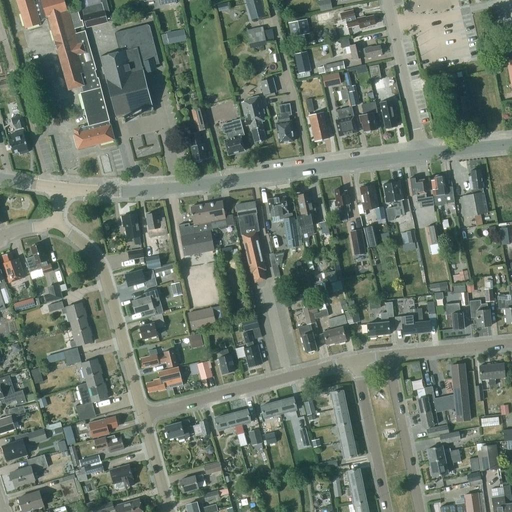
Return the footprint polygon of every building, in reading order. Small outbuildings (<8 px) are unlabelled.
[(85,31),(76,34),(74,29),(84,26),(82,20),(80,21),(77,10),(69,12),(67,5),(66,6),(63,0),(17,0),(25,28),(40,24),(39,21),(46,18),(46,17),(48,16),(55,42),(54,42),(57,50),(58,49),(64,72),(69,89),(82,86),(84,91),(80,93),(88,126),(74,129),(75,134),(74,134),(78,150),(114,140),(98,78),(96,78),(95,72),(95,71),(96,71),(93,62),(85,31)] [(112,21),(106,0),(100,0),(101,3),(82,8),(87,28),(112,21)] [(245,0),(251,20),(265,16),(263,12),(267,11),(263,0),(245,0)] [(320,12),(332,9),(329,0),(323,0),(318,1),(320,12)] [(358,26),(359,29),(367,27),(374,25),(372,17),(364,19),(364,17),(354,20),(353,18),(354,18),(352,11),(339,14),(341,21),(345,20),(347,28),(358,26)] [(317,16),(318,22),(330,19),(329,13),(317,16)] [(147,25),(146,25),(114,33),(118,48),(120,48),(122,52),(100,57),(116,121),(122,119),(125,118),(153,111),(143,68),(159,64),(150,28),(150,27),(149,26),(148,26),(148,25),(147,25)] [(246,30),(248,39),(250,47),(265,43),(264,41),(273,39),(271,29),(262,31),(261,27),(246,30)] [(168,44),(186,40),(184,30),(166,34),(168,44)] [(349,46),(352,60),(363,58),(363,57),(366,56),(367,58),(373,57),(373,56),(381,54),(379,46),(370,48),(370,47),(361,49),(360,44),(349,46)] [(306,52),(294,54),(298,74),(311,71),(306,52)] [(324,73),(325,73),(345,69),(343,61),(323,66),(323,67),(324,73)] [(357,73),(367,72),(366,65),(356,66),(357,73)] [(370,74),(380,72),(379,65),(369,66),(370,74)] [(260,82),(264,96),(276,92),(273,78),(260,82)] [(386,88),(384,78),(373,80),(375,90),(386,88)] [(469,104),(464,78),(456,80),(459,92),(456,93),(457,98),(451,99),(455,122),(469,119),(466,105),(469,104)] [(345,83),(333,86),(338,110),(337,110),(339,119),(335,120),(339,136),(357,132),(351,107),(349,108),(348,99),(349,99),(346,87),(345,83)] [(347,87),(351,105),(358,103),(355,90),(356,90),(355,86),(352,86),(349,87),(349,86),(347,87)] [(246,125),(250,124),(255,144),(266,141),(262,127),(266,126),(258,96),(239,102),(246,125)] [(314,111),(311,99),(305,101),(308,112),(314,111)] [(382,111),(385,128),(397,126),(395,117),(397,117),(396,109),(394,109),(392,100),(380,102),(382,111)] [(363,114),(359,115),(360,123),(362,122),(363,132),(376,129),(373,114),(377,113),(375,102),(361,104),(363,114)] [(276,123),(277,130),(277,131),(277,134),(278,134),(279,143),(286,142),(287,143),(290,142),(291,141),(293,141),(291,127),(289,115),(292,115),(290,104),(280,105),(281,116),(278,116),(279,123),(276,123)] [(309,115),(315,142),(329,138),(323,112),(309,115)] [(24,127),(21,116),(11,118),(13,125),(15,125),(17,129),(24,127)] [(206,119),(198,121),(201,130),(209,128),(206,119)] [(226,133),(227,133),(228,139),(224,140),(228,155),(244,151),(241,137),(245,136),(242,120),(233,122),(233,123),(224,125),(223,126),(224,132),(226,133)] [(189,134),(194,161),(205,159),(204,150),(206,149),(205,143),(201,144),(199,132),(195,132),(195,130),(191,131),(191,133),(189,134)] [(29,152),(22,131),(10,134),(12,140),(8,141),(9,142),(7,142),(9,148),(10,147),(12,154),(19,152),(20,155),(29,152)] [(471,176),(468,177),(470,190),(474,189),(475,194),(462,196),(467,217),(487,213),(483,192),(482,189),(480,169),(470,171),(471,176)] [(433,196),(434,205),(436,205),(437,206),(443,205),(444,204),(454,202),(452,187),(445,188),(444,176),(442,175),(435,175),(434,177),(434,180),(431,181),(433,196)] [(410,195),(419,194),(421,208),(428,207),(428,213),(434,213),(431,196),(426,197),(424,180),(417,181),(416,178),(408,179),(410,195)] [(397,216),(404,214),(401,201),(403,201),(399,182),(391,183),(390,182),(384,183),(387,197),(385,197),(387,203),(393,202),(394,208),(386,209),(389,221),(394,220),(397,216)] [(360,187),(365,210),(374,208),(377,220),(384,218),(382,205),(378,206),(375,190),(374,190),(373,185),(360,187)] [(339,206),(340,212),(338,212),(339,221),(347,219),(346,211),(349,211),(348,204),(349,204),(348,196),(346,196),(345,191),(343,191),(342,189),(334,190),(335,201),(334,201),(335,207),(339,206)] [(317,223),(315,213),(314,205),(312,206),(309,193),(297,195),(301,216),(298,216),(301,234),(313,232),(312,224),(317,223)] [(292,218),(291,213),(287,214),(284,197),(268,200),(271,217),(279,215),(279,220),(282,219),(290,218),(292,218)] [(222,202),(206,204),(208,214),(210,214),(211,223),(212,229),(217,228),(217,230),(224,230),(226,227),(226,226),(234,225),(232,215),(224,216),(222,202)] [(236,204),(238,217),(241,235),(242,235),(251,272),(253,272),(255,282),(265,279),(263,269),(264,269),(256,232),(259,231),(258,221),(255,202),(236,204)] [(208,214),(206,204),(190,207),(193,226),(184,227),(183,225),(178,226),(184,256),(213,251),(210,232),(212,232),(212,229),(211,223),(210,214),(208,214)] [(154,230),(155,237),(161,237),(160,229),(162,229),(161,223),(158,223),(157,214),(147,216),(149,230),(154,230)] [(139,238),(140,238),(137,215),(122,217),(123,228),(125,227),(127,239),(133,239),(134,246),(140,245),(139,238)] [(290,218),(283,219),(286,241),(287,248),(298,246),(297,240),(294,217),(292,218),(290,218)] [(327,221),(320,221),(321,233),(328,232),(327,221)] [(436,225),(426,227),(429,245),(439,243),(436,225)] [(360,230),(349,231),(353,255),(364,254),(360,230)] [(403,244),(408,243),(409,243),(415,242),(413,231),(401,234),(403,244)] [(31,247),(34,256),(26,258),(30,275),(31,275),(30,273),(41,269),(43,274),(52,271),(50,264),(47,265),(46,261),(47,261),(46,255),(45,256),(43,252),(40,244),(31,247)] [(128,252),(129,260),(143,257),(141,250),(128,252)] [(11,253),(0,256),(8,283),(23,279),(18,260),(13,261),(11,253)] [(274,253),(269,254),(272,267),(277,266),(276,260),(274,255),(274,253)] [(146,259),(148,270),(154,269),(153,258),(146,259)] [(232,258),(229,262),(230,266),(234,269),(239,268),(241,264),(240,260),(236,258),(232,258)] [(176,273),(175,272),(177,272),(175,264),(153,270),(155,278),(159,276),(160,277),(176,273)] [(128,288),(145,283),(146,289),(156,286),(152,272),(142,275),(141,271),(125,276),(128,288)] [(336,278),(335,271),(315,275),(317,282),(336,278)] [(331,282),(333,291),(342,289),(341,280),(331,282)] [(179,282),(171,285),(175,295),(182,293),(179,282)] [(447,290),(447,282),(430,283),(430,291),(447,290)] [(58,284),(50,286),(52,294),(45,296),(46,303),(62,299),(58,284)] [(132,302),(133,307),(131,307),(133,313),(134,313),(135,314),(143,312),(144,317),(154,314),(151,304),(159,301),(156,289),(144,292),(145,298),(132,302)] [(484,290),(485,302),(492,302),(491,289),(484,290)] [(505,295),(497,296),(498,309),(505,308),(506,324),(511,323),(511,299),(506,300),(505,295)] [(13,303),(15,311),(35,305),(33,297),(13,303)] [(241,316),(253,314),(250,300),(244,302),(245,308),(239,309),(241,316)] [(313,314),(317,313),(314,300),(304,303),(306,308),(303,309),(307,325),(298,327),(300,336),(301,336),(306,352),(316,349),(309,323),(315,322),(313,314)] [(489,310),(487,310),(487,304),(480,304),(480,300),(469,301),(471,318),(477,318),(477,327),(490,326),(489,310)] [(69,321),(71,327),(87,322),(86,317),(84,308),(83,308),(82,303),(66,308),(66,307),(63,308),(62,302),(47,307),(49,313),(61,310),(62,315),(67,313),(69,322),(69,321)] [(387,317),(393,317),(392,302),(386,303),(387,313),(380,313),(381,323),(367,324),(368,336),(370,336),(370,338),(376,337),(376,335),(389,334),(388,322),(387,317)] [(451,315),(453,330),(464,329),(462,313),(460,313),(458,303),(444,305),(446,316),(451,315)] [(216,325),(212,308),(188,314),(192,331),(216,325)] [(345,312),(348,324),(359,321),(356,309),(345,312)] [(414,310),(416,333),(430,332),(429,322),(423,322),(422,309),(414,310)] [(410,316),(394,317),(395,329),(402,329),(402,334),(416,333),(414,310),(409,310),(410,316)] [(138,329),(142,340),(157,336),(155,330),(165,327),(161,315),(151,318),(153,324),(138,329)] [(346,340),(342,327),(347,326),(344,315),(328,319),(330,330),(323,332),(326,345),(339,341),(339,343),(345,342),(344,340),(346,340)] [(259,328),(256,317),(242,321),(245,332),(259,328)] [(71,327),(72,332),(71,332),(74,341),(69,342),(71,348),(92,342),(91,336),(92,335),(89,327),(87,322),(71,327)] [(243,334),(245,343),(246,343),(247,347),(243,348),(248,367),(262,364),(257,344),(253,345),(252,341),(253,341),(251,332),(243,334)] [(200,333),(188,336),(191,347),(203,344),(200,333)] [(18,343),(11,346),(12,349),(16,352),(20,350),(18,343)] [(76,348),(63,351),(65,359),(78,355),(76,348)] [(172,349),(162,352),(163,356),(157,357),(156,354),(150,355),(150,356),(140,359),(142,368),(150,366),(150,368),(159,365),(159,364),(164,363),(166,369),(176,366),(172,349)] [(234,371),(230,355),(228,355),(227,350),(220,351),(222,357),(218,358),(222,374),(234,371)] [(65,359),(67,366),(80,363),(78,355),(65,359)] [(85,378),(86,383),(103,379),(101,373),(102,373),(100,364),(99,365),(97,359),(81,364),(82,369),(84,378),(85,378)] [(212,377),(207,361),(199,364),(198,364),(200,373),(202,379),(212,377)] [(437,413),(456,409),(457,422),(470,420),(464,364),(451,365),(454,395),(435,399),(437,413)] [(481,380),(489,379),(489,386),(495,385),(495,378),(505,377),(503,364),(479,367),(481,380)] [(158,390),(158,391),(165,390),(164,386),(168,385),(168,389),(181,386),(177,368),(158,372),(159,379),(153,381),(153,382),(145,384),(148,392),(158,390)] [(26,369),(20,371),(23,383),(30,381),(26,369)] [(35,385),(42,383),(38,369),(31,371),(35,385)] [(0,398),(14,394),(8,376),(0,378),(0,398)] [(103,379),(86,383),(77,386),(83,405),(76,407),(78,414),(92,409),(90,403),(108,397),(106,392),(108,392),(105,383),(104,384),(103,379)] [(431,411),(431,414),(436,413),(437,413),(435,399),(432,387),(419,389),(421,399),(417,400),(419,414),(431,411)] [(331,394),(334,410),(345,407),(342,391),(331,394)] [(293,398),(277,402),(280,413),(296,409),(293,398)] [(280,413),(277,402),(261,406),(264,418),(280,413)] [(314,414),(311,402),(304,404),(307,416),(314,414)] [(500,406),(501,415),(509,414),(508,405),(500,406)] [(6,417),(0,419),(0,433),(15,429),(13,422),(26,418),(22,406),(4,410),(6,417)] [(337,423),(337,427),(349,424),(345,407),(334,410),(337,423)] [(247,410),(231,414),(234,425),(241,424),(250,421),(247,410)] [(419,414),(422,428),(438,424),(436,413),(431,414),(431,411),(419,414)] [(234,425),(231,414),(214,418),(217,429),(234,425)] [(117,426),(115,417),(104,420),(104,418),(88,423),(92,438),(109,434),(107,428),(117,426)] [(306,428),(303,417),(297,419),(300,429),(306,428)] [(165,427),(168,438),(176,436),(178,441),(190,437),(187,428),(190,427),(188,420),(165,427)] [(209,435),(206,422),(200,423),(203,436),(209,435)] [(241,424),(234,425),(236,436),(244,434),(241,424)] [(337,427),(341,442),(353,439),(349,424),(337,427)] [(426,429),(428,438),(449,433),(447,425),(426,429)] [(44,429),(28,433),(14,437),(16,442),(2,446),(6,460),(27,454),(23,442),(30,440),(31,445),(47,440),(44,429)] [(259,429),(251,431),(254,445),(262,443),(259,429)] [(273,446),(269,429),(261,431),(264,443),(265,446),(265,448),(273,446)] [(440,437),(442,445),(458,441),(457,433),(440,437)] [(65,437),(67,446),(75,444),(73,435),(65,437)] [(108,447),(109,452),(123,448),(120,437),(115,438),(114,435),(105,437),(93,440),(96,451),(108,447)] [(313,447),(320,446),(319,439),(311,441),(313,447)] [(353,439),(341,442),(344,458),(356,455),(353,439)] [(58,441),(60,450),(66,449),(65,440),(58,441)] [(477,451),(480,469),(499,466),(496,445),(481,447),(482,450),(477,451)] [(442,446),(427,449),(430,462),(444,459),(451,457),(450,451),(450,448),(443,450),(442,446)] [(29,467),(11,473),(15,486),(34,480),(32,472),(48,467),(44,455),(27,460),(29,467)] [(100,462),(99,455),(79,460),(81,467),(100,462)] [(444,459),(430,462),(433,477),(447,474),(446,465),(444,459)] [(335,461),(318,464),(319,470),(336,466),(335,461)] [(91,465),(84,467),(80,468),(81,470),(75,471),(76,475),(78,482),(87,480),(86,475),(103,470),(101,462),(90,465),(91,465)] [(220,462),(203,467),(206,475),(222,471),(220,462)] [(109,470),(114,488),(116,489),(134,484),(132,478),(128,466),(128,465),(109,470)] [(347,472),(350,488),(362,485),(359,469),(347,472)] [(468,482),(481,480),(479,473),(466,475),(468,482)] [(195,476),(180,480),(183,492),(198,488),(196,482),(204,480),(202,474),(195,476)] [(64,499),(77,494),(73,479),(59,484),(64,499)] [(350,488),(353,504),(365,501),(362,485),(350,488)] [(511,511),(511,503),(509,485),(502,486),(504,496),(505,511),(511,511)] [(18,498),(22,511),(23,511),(43,506),(39,492),(18,498)] [(204,496),(206,502),(219,498),(217,492),(204,496)] [(479,511),(477,493),(463,495),(464,502),(453,504),(453,506),(441,507),(440,507),(440,511),(479,511)] [(505,511),(504,496),(491,498),(493,511),(505,511)] [(111,502),(87,509),(88,511),(107,511),(115,510),(116,511),(141,511),(139,500),(112,507),(111,502)] [(353,504),(355,511),(367,511),(365,501),(353,504)] [(186,505),(187,511),(215,511),(217,511),(215,504),(198,509),(196,502),(186,505)]
